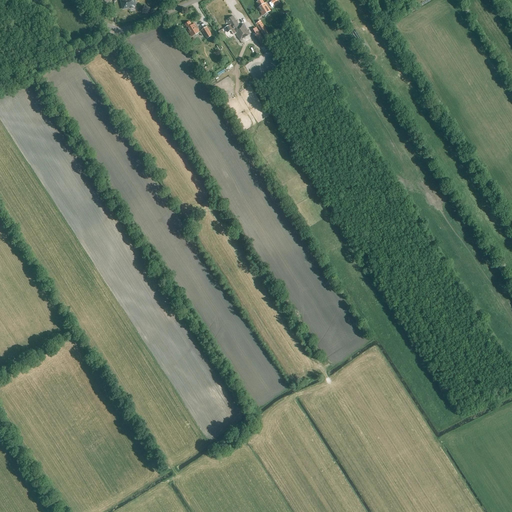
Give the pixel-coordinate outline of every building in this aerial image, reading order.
[(123,0),(121,1),(123,9),(129,7),(130,8),(133,8),(134,6),(135,6),(133,0),(123,0)] [(264,4),(262,0),(259,0),(256,2),(259,7),(259,8),(263,15),(271,10),(266,3),(264,4)] [(229,26),(225,28),(228,33),(231,31),(234,35),(236,34),(240,40),(250,34),(243,24),(240,26),(237,22),(233,16),(232,17),(226,21),(229,26)] [(195,35),(199,32),(194,24),(192,26),(189,22),(185,25),(187,28),(186,28),(191,35),(194,34),(195,35)] [(262,23),(257,26),(264,36),(265,36),(269,33),(263,25),(262,23)] [(207,39),(212,36),(207,27),(202,30),(207,39)] [(256,28),(253,30),(256,35),(254,37),(261,48),(266,44),(256,28)]
